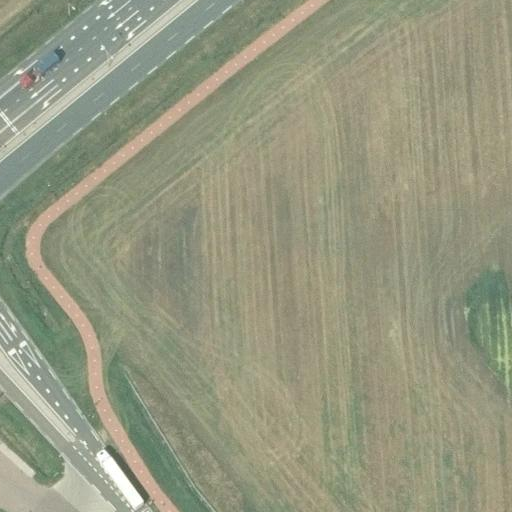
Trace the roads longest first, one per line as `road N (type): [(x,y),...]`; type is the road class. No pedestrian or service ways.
road 1 (primary): [(0,179),(219,0)]
road 2 (unclassified): [(107,477),(0,314)]
road 3 (primary): [(142,0),(0,114)]
road 4 (unclassified): [(0,373),(107,477)]
